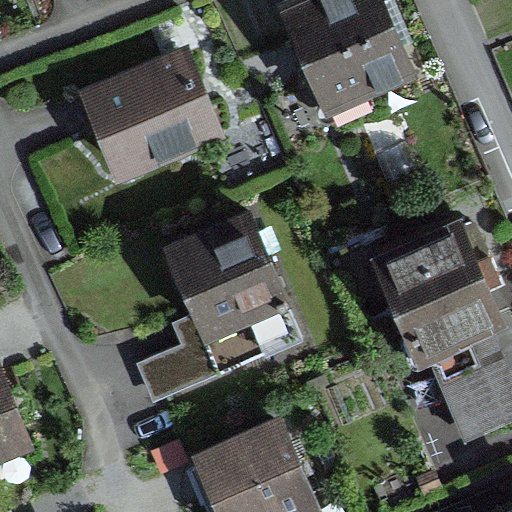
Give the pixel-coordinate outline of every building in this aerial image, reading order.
[(375,0),(302,0),(288,6),(330,107),(407,75),(375,0)] [(182,58),(90,93),(119,170),(212,134),(182,58)] [(511,302),(475,208),(382,244),(422,347),(511,313),(511,302)] [(248,218),(172,249),(221,370),(298,338),(248,218)] [(0,395),(0,455),(21,447),(0,395)] [(276,428),(202,461),(224,511),(294,511),(310,505),(276,428)]
